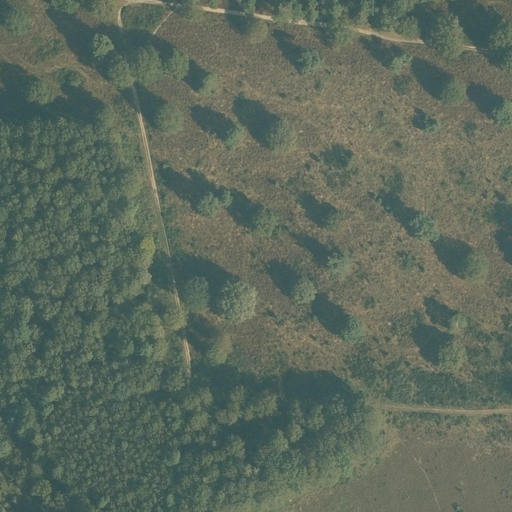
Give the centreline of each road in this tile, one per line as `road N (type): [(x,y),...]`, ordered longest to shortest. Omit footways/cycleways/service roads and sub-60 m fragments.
road 1 (track): [(193,390),(118,0)]
road 2 (track): [(511,50),(165,0)]
road 3 (track): [(0,391),(182,392)]
road 4 (track): [(188,511),(182,392)]
